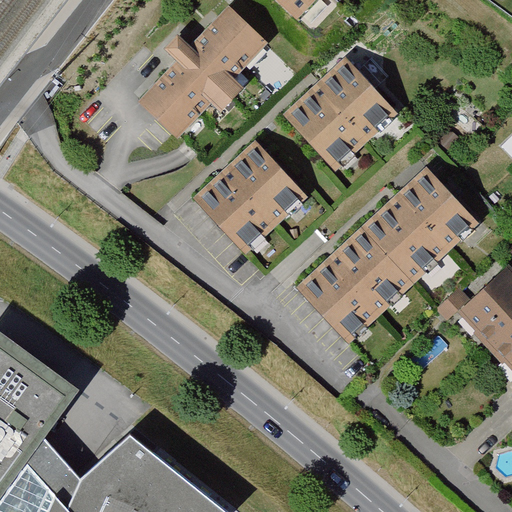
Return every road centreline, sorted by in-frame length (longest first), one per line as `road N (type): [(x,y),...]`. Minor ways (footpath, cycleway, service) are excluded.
road 1 (secondary): [(379,511),(0,210)]
road 2 (residential): [(18,88),(53,152),(336,372)]
